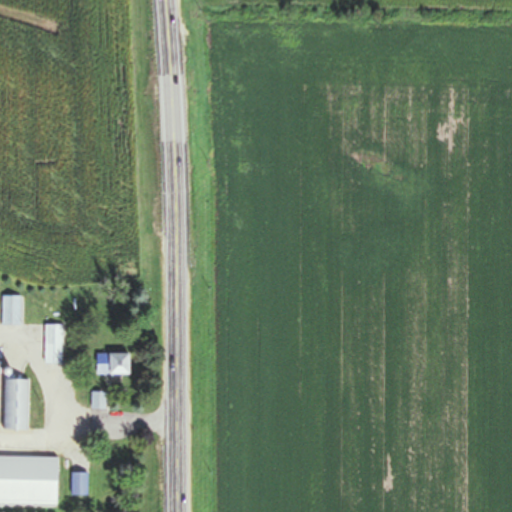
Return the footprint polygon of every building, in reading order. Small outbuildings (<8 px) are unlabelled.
[(2,296),(2,324),(24,324),(24,296),(2,296)] [(44,364),(63,364),(63,324),(44,324),(44,364)] [(130,353),(99,353),(99,365),(94,365),(94,382),(130,382),(130,353)] [(0,456),(0,504),(58,506),(59,458),(0,456)] [(86,494),(86,477),(82,477),(82,481),(73,481),(73,492),(76,492),(76,494),(86,494)]
